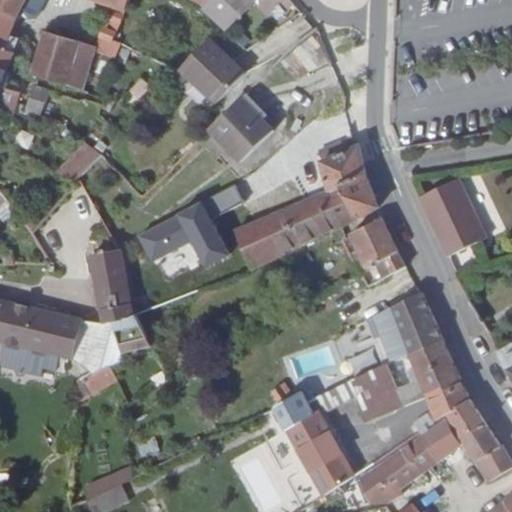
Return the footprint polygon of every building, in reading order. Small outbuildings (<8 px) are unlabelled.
[(0,0),(0,34),(10,37),(27,0),(96,0),(125,11),(129,0),(0,0)] [(209,0),(204,5),(220,22),(223,26),(240,13),(255,0),(209,0)] [(101,36),(114,41),(123,18),(114,14),(111,20),(114,22),(110,32),(104,30),(101,36)] [(333,61),(320,29),(279,61),(301,83),(309,74),(333,61)] [(35,75),(85,91),(96,53),(97,49),(48,33),(35,75)] [(249,72),(237,60),(212,38),(185,69),(221,103),(249,72)] [(0,68),(9,72),(15,55),(4,51),(7,44),(0,41),(0,68)] [(0,102),(18,107),(24,87),(5,81),(9,72),(0,68),(0,102)] [(36,90),(29,112),(65,124),(73,102),(57,95),(53,94),(36,90)] [(271,112),(251,90),(246,95),(267,116),(271,112)] [(246,95),(207,134),(222,150),(231,143),(245,156),(278,126),(267,116),(246,95)] [(325,162),(344,153),(341,143),(322,151),(325,162)] [(85,144),(56,170),(69,185),(98,159),(85,144)] [(325,162),(332,192),(346,185),(367,175),(361,147),(356,149),(344,153),(325,162)] [(258,182),(273,205),(320,171),(305,150),(258,182)] [(374,191),(367,175),(346,185),(358,218),(379,207),(374,191)] [(462,181),(423,199),(450,258),(490,240),(462,181)] [(238,233),(253,269),(259,282),(267,278),(261,266),(340,226),(358,218),(346,185),(332,192),(300,205),(238,233)] [(384,220),(355,234),(371,269),(387,260),(395,274),(408,268),(404,262),(393,239),(384,220)] [(109,326),(115,326),(133,318),(120,250),(120,249),(116,243),(107,246),(109,254),(94,258),(96,267),(98,275),(107,326),(109,326)] [(363,275),(348,244),(337,249),(341,256),(329,263),(342,288),(363,275)] [(383,308),(367,280),(342,295),(357,323),(383,308)] [(440,331),(420,284),(413,288),(416,298),(396,308),(414,354),(444,341),(440,331)] [(270,303),(280,324),(303,310),(292,291),(270,303)] [(305,328),(315,347),(357,323),(342,295),(309,313),(314,323),(305,328)] [(0,340),(7,342),(15,308),(0,303),(0,340)] [(85,362),(81,383),(108,368),(124,362),(115,326),(109,326),(107,326),(87,324),(77,322),(23,309),(15,308),(7,342),(58,355),(70,358),(85,362)] [(314,323),(309,313),(291,325),(296,333),(305,328),(314,323)] [(375,351),(397,345),(391,324),(370,331),(369,331),(375,351)] [(409,408),(430,397),(432,396),(430,393),(461,377),(456,368),(445,342),(444,341),(414,354),(419,368),(395,379),(402,394),(403,393),(409,408)] [(511,346),(498,353),(511,377),(511,346)] [(402,360),(389,367),(391,372),(407,365),(405,359),(402,360)] [(391,372),(389,367),(355,383),(364,405),(360,407),(368,424),(409,408),(403,393),(402,394),(395,379),(391,372)] [(267,376),(283,407),(307,395),(299,378),(286,385),(279,370),(267,376)] [(470,393),(461,377),(430,393),(432,396),(430,397),(437,416),(429,421),(435,431),(448,421),(445,410),(470,393)] [(330,395),(336,408),(339,415),(360,407),(364,405),(355,383),(330,395)] [(435,431),(426,437),(442,460),(468,442),(465,437),(488,424),(470,393),(445,410),(448,421),(435,431)] [(283,407),(279,410),(325,497),(370,468),(365,461),(351,468),(323,414),(336,408),(330,395),(311,404),(307,395),(283,407)] [(511,457),(492,422),(488,424),(465,437),(468,442),(479,461),(498,451),(510,471),(511,470),(511,457)] [(153,437),(135,444),(141,458),(159,451),(153,437)] [(442,460),(426,437),(353,489),(369,511),(375,510),(396,493),(401,490),(414,481),(442,460)] [(120,472),(81,488),(91,511),(105,511),(133,501),(120,472)] [(511,511),(511,498),(496,511),(511,511)]
